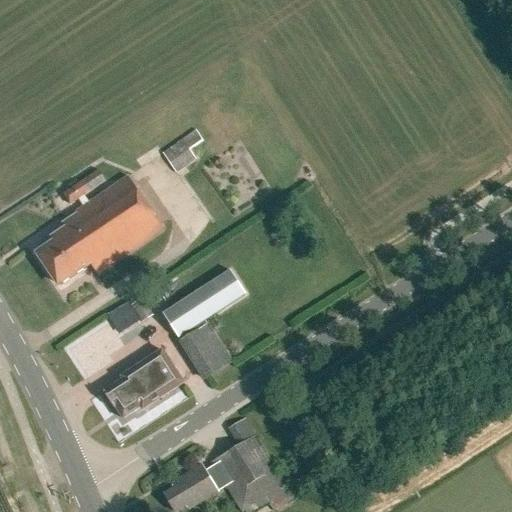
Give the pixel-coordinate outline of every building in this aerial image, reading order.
[(175,173),(196,160),(189,150),(198,145),(203,141),(196,130),(163,153),(175,173)] [(91,264),(90,265),(91,265),(97,275),(164,229),(129,176),(91,202),(86,194),(105,181),(98,171),(63,194),(70,204),(80,198),(85,206),(77,211),(78,213),(63,224),(66,228),(51,237),(54,241),(55,241),(64,255),(78,246),(91,264)] [(55,241),(54,241),(39,252),(61,285),(91,265),(90,265),(91,264),(78,246),(64,255),(55,241)] [(204,378),(231,360),(204,319),(245,293),(229,269),(162,312),(204,378)] [(142,322),(153,314),(142,297),(130,305),(142,322)] [(142,409),(183,383),(162,350),(121,377),(122,379),(104,391),(115,408),(116,407),(123,418),(141,407),(142,409)] [(242,511),(287,486),(248,421),(230,432),(239,447),(211,462),(213,466),(207,468),(204,463),(171,482),(173,487),(172,488),(171,487),(162,492),(172,511),(174,510),(174,511),(175,511),(186,506),(189,510),(226,486),(242,511)]
